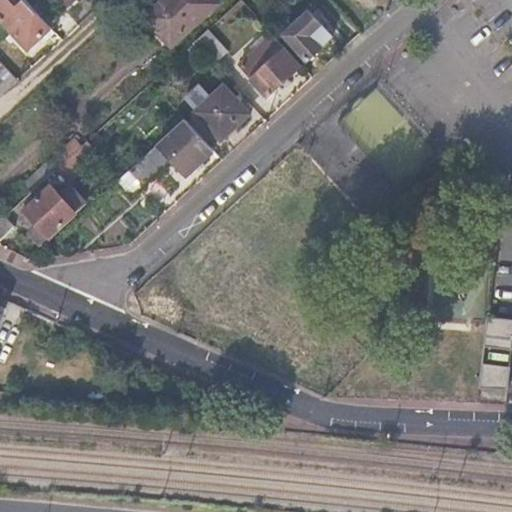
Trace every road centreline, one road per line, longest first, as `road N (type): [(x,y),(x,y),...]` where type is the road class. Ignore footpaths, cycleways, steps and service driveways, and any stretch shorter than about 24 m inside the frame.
road 1 (residential): [(426,0),(83,309)]
road 2 (tertiary): [(83,309),(338,416),(511,425)]
